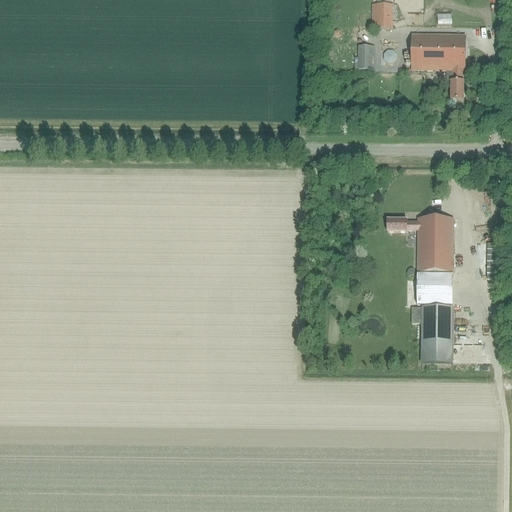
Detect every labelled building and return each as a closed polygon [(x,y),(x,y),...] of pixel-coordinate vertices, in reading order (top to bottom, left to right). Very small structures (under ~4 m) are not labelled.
[(372,6),(372,31),(392,31),(392,6),(372,6)] [(465,73),(465,38),(412,37),(411,72),(453,73),(452,83),(451,83),(451,102),(463,102),(463,83),(462,83),(462,73),(465,73)] [(382,70),(394,70),(394,62),(401,61),(401,55),(399,55),(398,47),(393,47),(393,53),(381,53),(382,70)] [(372,71),(373,48),(358,48),(358,59),(354,59),(354,71),(372,71)] [(453,274),(453,221),(417,221),(417,224),(407,224),(407,222),(387,222),(387,234),(407,234),(407,233),(417,233),(417,274),(417,307),(425,307),(425,310),(411,310),(411,326),(422,326),(423,364),(453,364),(453,310),(453,274)] [(486,283),(492,291),(498,286),(491,278),(486,283)] [(462,296),(457,323),(475,326),(480,299),(462,296)]
